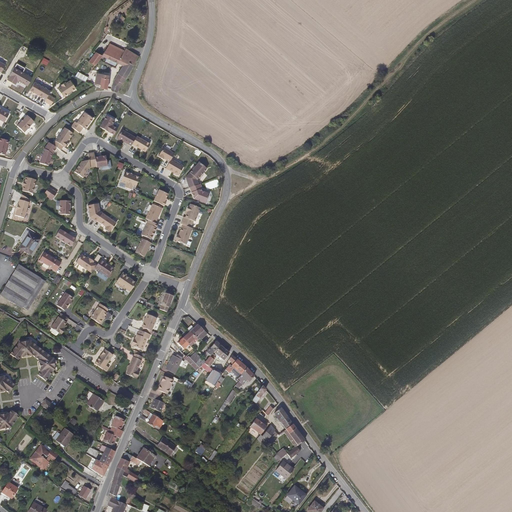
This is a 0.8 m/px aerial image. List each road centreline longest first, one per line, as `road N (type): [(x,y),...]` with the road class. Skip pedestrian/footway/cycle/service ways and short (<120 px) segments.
road 1 (track): [(475,0),(415,47),(321,147),(260,179)]
road 2 (residential): [(365,511),(275,392),(182,302)]
road 3 (residential): [(187,289),(224,198),(226,168),(128,100)]
road 4 (residential): [(59,177),(83,143),(96,139),(174,185),(179,198),(149,275)]
road 5 (residential): [(182,302),(95,511)]
road 6 (residential): [(149,275),(81,229),(79,193),(59,177)]
road 7 (residential): [(72,352),(85,331),(110,331),(149,275)]
